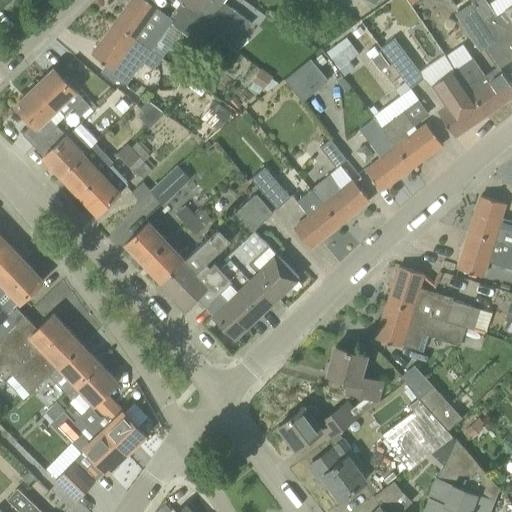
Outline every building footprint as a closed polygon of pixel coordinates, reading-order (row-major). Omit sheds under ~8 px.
[(146,0),(131,0),(115,23),(151,50),(170,23),(196,42),(206,29),(177,7),(170,17),(146,0)] [(223,3),(225,0),(180,0),(182,1),(177,7),(206,29),(229,46),(252,23),(223,3)] [(476,0),(471,3),(496,40),(509,60),(509,61),(511,58),(511,5),(505,10),(511,21),(511,38),(511,39),(485,0),(476,0)] [(481,50),(496,40),(471,3),(457,13),(481,50)] [(92,54),(113,69),(123,56),(138,67),(143,60),(154,68),(161,57),(151,50),(115,23),(92,54)] [(347,35),(327,50),(345,72),(364,57),(347,35)] [(382,47),(410,87),(423,77),(395,38),(382,47)] [(284,80),(302,102),(327,81),(310,59),(284,80)] [(473,59),(456,70),(461,77),(486,114),(511,96),(511,85),(502,72),(489,81),(473,59)] [(54,67),(35,85),(58,108),(65,116),(73,108),(81,115),(90,106),(76,91),(54,67)] [(486,114),(461,77),(456,70),(429,87),(446,111),(440,114),(455,135),(486,114)] [(58,108),(35,85),(15,104),(34,123),(22,134),(35,147),(58,126),(49,117),(58,108)] [(149,128),(164,113),(148,100),(140,110),(144,113),(139,118),(149,128)] [(406,132),(415,125),(404,110),(381,127),(412,167),(442,144),(426,124),(409,137),(406,132)] [(66,134),(58,126),(35,147),(43,156),(61,176),(85,153),(66,134)] [(370,142),(376,151),(381,158),(366,169),(382,190),(412,167),(381,127),(384,131),(370,142)] [(347,160),(333,141),(332,140),(321,148),(337,168),(347,160)] [(79,194),(110,165),(113,162),(96,143),(85,153),(61,176),(79,194)] [(151,170),(138,156),(129,147),(121,154),(143,178),(151,170)] [(110,165),(79,194),(97,214),(128,184),(110,165)] [(178,165),(151,191),(164,205),(191,179),(178,165)] [(252,177),(277,207),(290,196),(264,166),(252,177)] [(319,184),(312,190),(340,224),(369,200),(353,180),(341,189),(329,174),(318,183),(319,184)] [(140,201),(151,191),(142,182),(132,192),(140,201)] [(340,224),(312,190),(311,188),(308,190),(309,191),(297,201),(309,216),(294,227),(311,247),(340,224)] [(256,193),(236,212),(253,230),(273,212),(256,193)] [(469,232),(511,244),(511,227),(499,224),(505,203),(481,196),(469,232)] [(176,213),(186,223),(194,216),(184,205),(176,213)] [(196,234),(204,226),(194,216),(186,223),(196,234)] [(125,243),(144,263),(167,241),(149,221),(125,243)] [(232,279),(218,264),(212,257),(237,234),(225,222),(185,259),(161,282),(185,307),(197,295),(205,304),(232,279)] [(228,255),(258,286),(273,302),(299,277),(254,230),(228,255)] [(483,275),(487,261),(501,265),(511,268),(511,244),(469,232),(458,268),(483,275)] [(173,236),(167,241),(144,263),(161,282),(185,259),(175,248),(180,243),(173,236)] [(8,242),(0,249),(0,280),(2,283),(26,260),(8,242)] [(273,302),(258,286),(228,255),(218,264),(232,279),(205,304),(221,321),(236,337),(273,302)] [(26,260),(2,283),(0,284),(0,308),(6,315),(0,319),(0,338),(25,315),(16,306),(44,280),(26,260)] [(430,315),(466,327),(474,329),(481,308),(452,300),(423,291),(421,297),(417,295),(424,274),(399,266),(388,302),(430,315)] [(460,344),(466,327),(430,315),(388,302),(376,338),(401,346),(407,328),(460,344)] [(58,366),(82,344),(64,324),(63,325),(53,313),(37,328),(25,315),(0,338),(0,384),(5,379),(6,380),(12,374),(30,393),(58,366)] [(76,385),(100,362),(82,344),(58,366),(76,385)] [(384,383),(361,376),(367,355),(336,346),(328,374),(349,380),(346,392),(379,401),(384,383)] [(103,413),(115,402),(106,393),(118,382),(100,362),(76,385),(103,413)] [(416,362),(403,372),(420,393),(433,383),(416,362)] [(433,385),(419,398),(424,404),(448,430),(463,417),(433,385)] [(424,404),(419,398),(409,405),(414,411),(382,434),(409,469),(427,455),(453,436),(448,430),(424,404)] [(115,402),(103,413),(112,422),(103,430),(126,453),(146,434),(115,402)] [(322,430),(329,439),(338,432),(359,416),(348,402),(319,424),(305,406),(279,426),(296,449),(322,430)] [(47,412),(55,420),(64,411),(57,403),(47,412)] [(64,411),(55,420),(50,424),(60,435),(63,432),(73,422),(64,411)] [(126,453),(103,430),(97,423),(92,428),(80,415),(73,422),(63,432),(75,445),(79,441),(107,471),(126,453)] [(344,440),(338,432),(329,439),(334,447),(309,466),(318,479),(323,475),(341,498),(366,479),(348,455),(354,451),(345,439),(344,440)] [(456,439),(453,436),(427,455),(441,468),(456,439)] [(456,439),(441,468),(437,478),(423,511),(488,511),(498,486),(456,438),(456,439)] [(55,479),(77,500),(95,481),(73,460),(55,479)] [(406,511),(403,509),(392,498),(401,489),(394,481),(373,496),(381,506),(374,511),(406,511)] [(42,511),(18,488),(7,499),(20,511),(42,511)]
